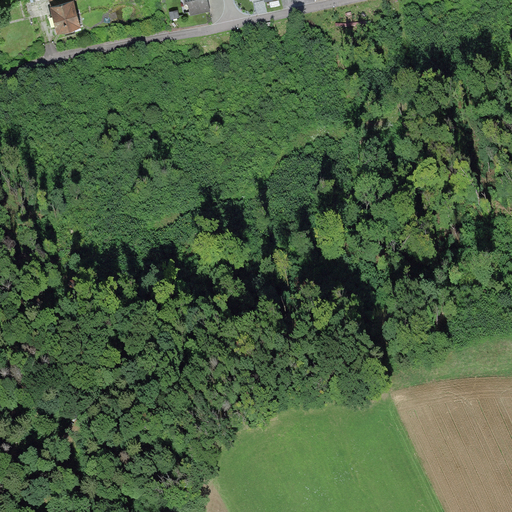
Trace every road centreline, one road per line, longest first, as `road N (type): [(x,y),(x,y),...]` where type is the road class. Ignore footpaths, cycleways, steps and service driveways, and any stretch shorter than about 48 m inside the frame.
road 1 (residential): [(341,0),(49,60),(0,79)]
road 2 (track): [(57,332),(89,356),(93,389),(41,511)]
